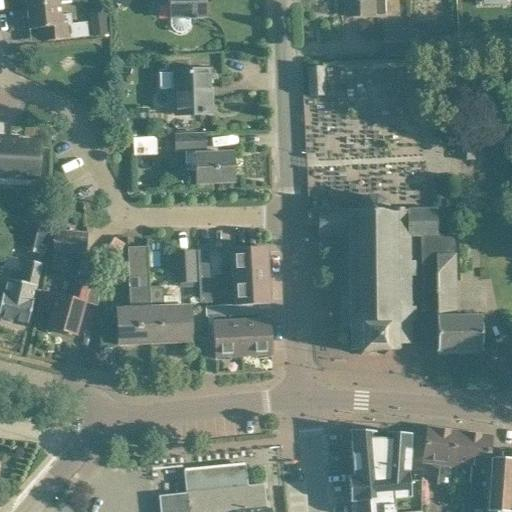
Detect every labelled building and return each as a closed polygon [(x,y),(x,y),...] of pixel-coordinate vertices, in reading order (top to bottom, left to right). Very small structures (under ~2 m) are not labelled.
[(25,0),(27,9),(60,5),(70,3),(69,0),(25,0)] [(176,34),(180,35),(185,33),(189,29),(190,26),(190,19),(205,19),(204,0),(158,0),(158,6),(171,5),(171,20),(172,20),(170,23),(170,27),(173,31),(176,34)] [(346,0),(347,18),(378,16),(387,15),(386,0),(346,0)] [(102,36),(118,35),(116,2),(101,3),(102,36)] [(29,31),(46,29),(48,42),(88,38),(86,24),(72,26),(71,16),(62,17),(60,5),(27,9),(29,31)] [(433,42),(420,42),(419,29),(385,31),(386,54),(386,57),(407,56),(421,56),(421,55),(433,54),(433,42)] [(481,45),(463,46),(463,56),(481,56),(481,45)] [(323,68),(308,69),(309,98),(324,97),(323,68)] [(159,91),(176,90),(177,116),(204,115),(204,110),(202,110),(201,93),(208,93),(207,72),(159,74),(159,91)] [(457,125),(459,161),(477,160),(476,124),(457,125)] [(190,172),(196,172),(197,184),(233,183),(232,155),(197,156),(197,151),(204,150),(203,136),(175,137),(176,151),(185,151),(185,165),(190,165),(190,172)] [(133,140),(133,143),(134,157),(156,156),(155,139),(151,139),(138,140),(133,140)] [(0,142),(0,174),(22,176),(36,177),(38,145),(0,142)] [(308,212),(308,226),(318,226),(318,238),(340,238),(342,333),(338,336),(338,342),(342,346),(350,346),(350,352),(359,351),(358,353),(389,353),(389,351),(398,351),(398,345),(434,345),(437,345),(437,352),(481,352),(481,340),(481,332),(481,317),(456,317),(454,235),(437,235),(436,207),(434,207),(396,209),(396,206),(394,206),(394,209),(388,209),(386,204),(384,201),(381,199),(378,197),(374,196),(370,196),(366,198),(363,200),(361,203),(359,206),(358,210),(352,210),(352,208),(348,208),(348,210),(328,211),(310,212),(308,212)] [(43,255),(48,232),(29,227),(24,250),(43,255)] [(52,255),(65,257),(85,258),(87,234),(54,232),(52,255)] [(114,238),(105,253),(115,260),(124,245),(114,238)] [(127,248),(128,268),(128,279),(137,279),(137,289),(129,289),(130,309),(117,310),(118,326),(118,346),(151,345),(149,289),(147,248),(127,248)] [(266,248),(257,249),(231,250),(232,279),(268,277),(266,248)] [(209,251),(197,252),(198,266),(210,265),(209,251)] [(195,252),(193,252),(173,253),(174,283),(196,283),(195,252)] [(3,295),(0,306),(0,317),(27,324),(40,265),(26,262),(21,284),(9,281),(4,284),(1,295),(3,295)] [(57,295),(53,310),(48,329),(75,336),(84,304),(97,307),(100,264),(81,262),(71,299),(57,295)] [(210,265),(198,266),(199,280),(211,280),(210,265)] [(269,305),(268,277),(232,279),(234,307),(245,306),(258,306),(269,305)] [(211,280),(199,280),(199,292),(211,292),(211,280)] [(164,309),(163,288),(149,289),(151,345),(191,343),(189,308),(164,309)] [(53,294),(42,291),(36,312),(47,315),(53,294)] [(212,304),(211,292),(199,292),(200,305),(212,304)] [(234,307),(232,307),(232,317),(246,316),(245,306),(234,307)] [(258,306),(245,306),(246,316),(259,315),(258,306)] [(232,307),(218,308),(219,317),(232,317),(232,307)] [(218,308),(205,308),(206,318),(219,317),(218,308)] [(113,318),(99,319),(101,347),(114,346),(113,318)] [(241,322),(243,358),(272,356),(270,321),(241,322)] [(213,324),(213,339),(214,359),(243,358),(241,322),(213,324)] [(427,429),(426,436),(424,458),(430,464),(439,466),(438,479),(437,486),(449,488),(450,481),(452,463),(456,433),(427,429)] [(421,511),(421,482),(408,481),(411,435),(361,432),(350,443),(353,477),(351,477),(351,479),(353,479),(354,485),(351,486),(352,487),(354,487),(355,494),(352,494),(352,495),(355,495),(355,502),(353,502),(353,504),(356,503),(356,511),(421,511)] [(487,509),(490,468),(487,467),(491,437),(456,433),(452,463),(472,465),(471,476),(470,476),(467,511),(491,511),(491,509),(487,509)] [(511,511),(511,460),(510,460),(510,462),(502,462),(502,459),(492,459),(492,460),(490,460),(490,468),(487,509),(491,509),(491,511),(511,511)] [(271,511),(271,510),(266,510),(264,485),(247,487),(245,467),(244,467),(244,468),(197,473),(198,484),(186,485),(187,495),(160,498),(161,511),(271,511)]
